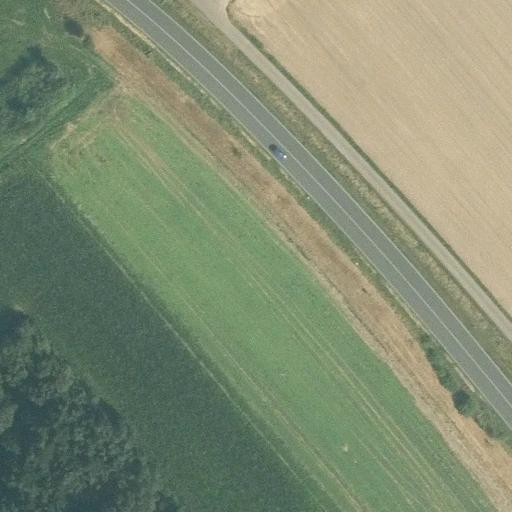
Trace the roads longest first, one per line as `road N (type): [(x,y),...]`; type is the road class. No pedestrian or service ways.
road 1 (secondary): [(511,413),(317,188),(115,0)]
road 2 (track): [(511,328),(421,224),(197,0)]
road 3 (track): [(139,71),(0,181)]
